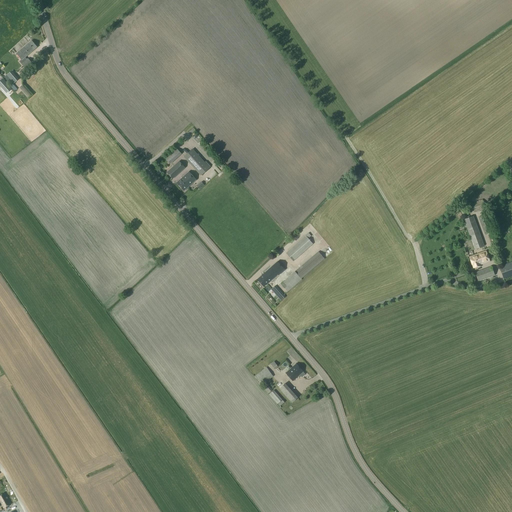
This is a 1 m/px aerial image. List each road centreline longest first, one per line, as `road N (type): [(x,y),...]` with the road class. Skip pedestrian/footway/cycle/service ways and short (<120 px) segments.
road 1 (tertiary): [(290,337),(70,81),(37,0)]
road 2 (tertiary): [(403,511),(362,465),(332,390),(290,337)]
road 3 (unclassified): [(290,337),(453,276)]
